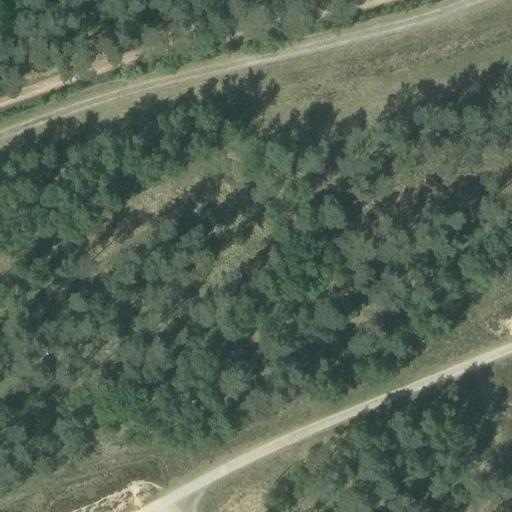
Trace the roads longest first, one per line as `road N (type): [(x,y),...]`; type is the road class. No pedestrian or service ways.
road 1 (track): [(0,136),(108,95),(419,21),(473,0)]
road 2 (track): [(385,0),(96,71),(0,108)]
road 3 (track): [(511,348),(300,436),(172,500)]
